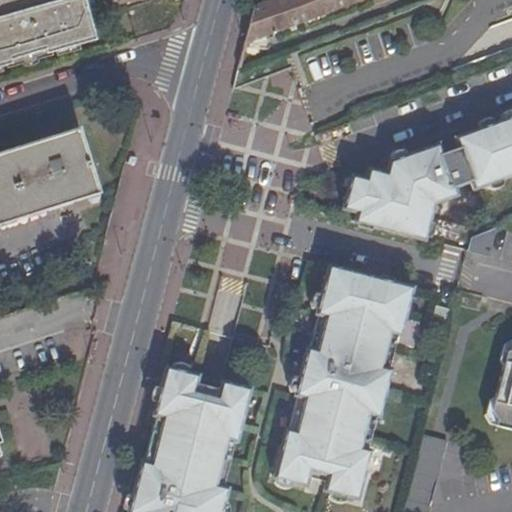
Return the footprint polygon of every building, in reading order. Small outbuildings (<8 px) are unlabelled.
[(0,0),(0,69),(7,68),(8,70),(54,58),(53,55),(98,42),(89,12),(92,11),(88,0),(58,0),(59,0),(45,4),(38,0),(0,0)] [(368,0),(277,0),(256,8),(247,44),(368,0)] [(369,206),(367,215),(436,233),(445,197),(468,188),(465,180),(482,174),(485,182),(511,172),(511,114),(466,131),(470,141),(453,148),(449,137),(401,155),(398,167),(380,163),(377,173),(363,169),(354,202),(369,206)] [(0,211),(24,204),(28,218),(62,208),(58,193),(93,183),(96,197),(100,196),(80,130),(0,154),(0,211)] [(96,197),(93,183),(58,193),(62,208),(96,197)] [(24,204),(0,211),(0,226),(28,218),(24,204)] [(479,245),(479,247),(501,252),(508,225),(482,234),(479,245)] [(329,492),(363,500),(374,453),(365,451),(373,418),(382,420),(394,372),(385,370),(393,336),(402,339),(414,290),(331,268),(324,296),(319,316),(328,318),(320,352),(311,350),(299,397),(308,399),(300,434),(290,431),(278,480),(311,487),(314,472),(333,476),(329,492)] [(457,314),(443,310),(440,321),(454,324),(457,314)] [(495,409),(499,418),(498,424),(511,427),(511,350),(511,351),(509,360),(498,398),(495,409)] [(222,511),(228,490),(217,487),(229,441),(237,443),(251,390),(223,383),(219,399),(194,392),(198,377),(166,368),(153,416),(162,419),(151,465),(141,462),(128,511),(222,511)] [(428,434),(406,511),(434,511),(454,441),(428,434)]
